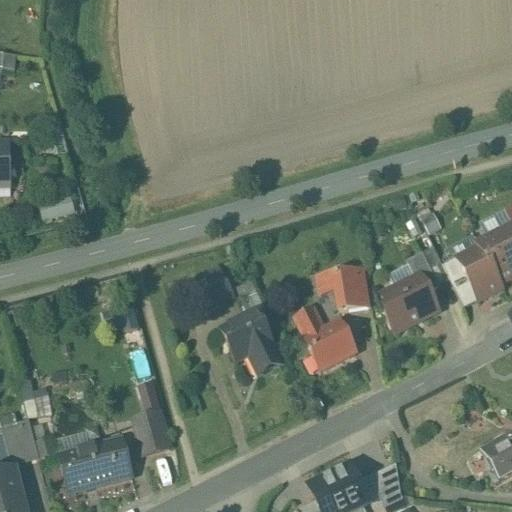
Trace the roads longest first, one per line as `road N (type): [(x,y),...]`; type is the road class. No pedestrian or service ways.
road 1 (tertiary): [(511,134),(0,275)]
road 2 (residential): [(476,348),(199,495)]
